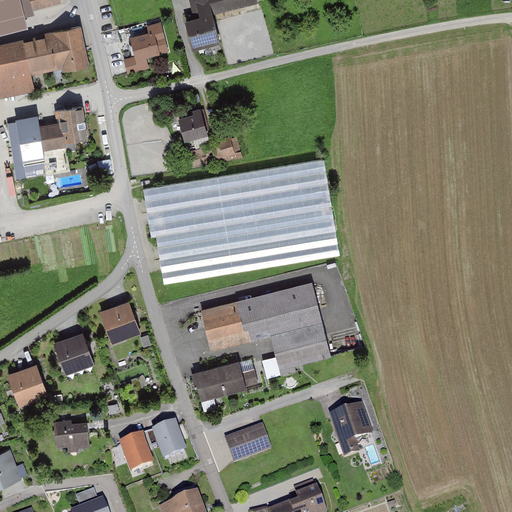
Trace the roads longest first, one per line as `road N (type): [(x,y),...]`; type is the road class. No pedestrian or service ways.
road 1 (track): [(207,80),(511,19)]
road 2 (residential): [(135,251),(228,511)]
road 3 (residential): [(0,361),(98,294),(135,251)]
road 4 (residential): [(0,222),(127,196)]
